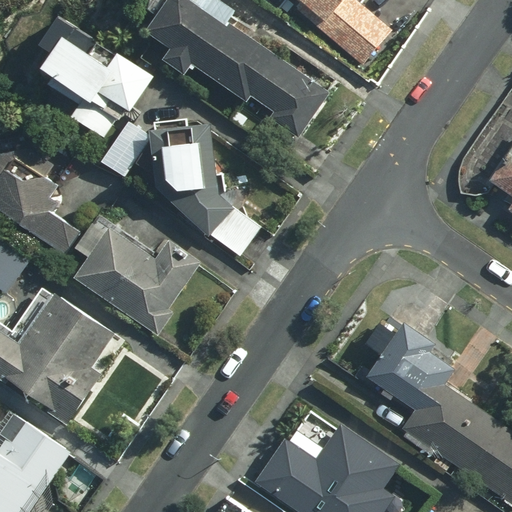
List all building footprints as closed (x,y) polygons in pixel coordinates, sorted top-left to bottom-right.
[(275,114),(306,136),(338,92),(210,0),(171,0),(153,25),(179,44),(171,54),(193,69),(200,58),(254,97),(258,91),(280,107),(275,114)] [(305,0),(301,5),(368,62),(398,28),(364,0),(305,0)] [(160,73),(127,49),(119,59),(78,29),(56,58),(100,90),(83,114),(110,134),(129,109),(132,111),(160,73)] [(228,190),(221,119),(162,124),(167,180),(217,232),(240,203),(228,190)] [(34,141),(12,147),(0,161),(0,194),(70,250),(87,228),(62,201),(64,180),(61,161),(34,141)] [(511,157),(500,174),(511,182),(511,157)] [(164,329),(179,308),(174,304),(208,258),(176,235),(163,253),(120,222),(84,272),(164,329)] [(8,236),(0,246),(0,284),(8,292),(36,258),(8,236)] [(121,330),(66,291),(30,341),(8,325),(0,335),(0,364),(74,417),(107,372),(96,364),(121,330)] [(463,362),(443,349),(449,339),(414,316),(376,373),(423,405),(408,426),(511,495),(511,422),(450,381),(463,362)] [(0,511),(1,511),(35,511),(77,451),(18,411),(5,430),(0,426),(0,511)] [(388,511),(391,509),(380,501),(409,459),(348,417),(322,454),(289,432),(259,475),(313,511),(388,511)]
